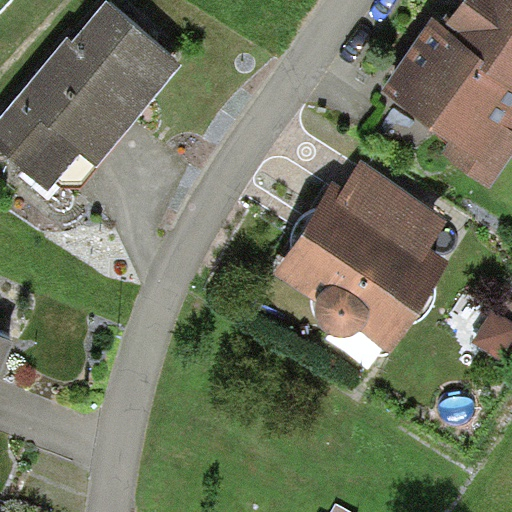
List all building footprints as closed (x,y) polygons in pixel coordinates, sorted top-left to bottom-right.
[(434,0),(382,74),(452,122),(442,136),(490,170),(511,137),(511,0),(452,0),(447,9),(434,0)] [(100,13),(0,131),(0,156),(38,188),(72,148),(93,166),(171,72),(100,13)] [(320,208),(274,272),(315,301),(307,315),(310,323),(319,332),(342,336),(355,329),(381,346),(426,281),(404,266),(428,231),(355,181),(331,215),(320,208)] [(511,315),(493,305),(476,333),(499,347),(511,324),(511,315)] [(0,355),(14,320),(0,314),(0,355)]
